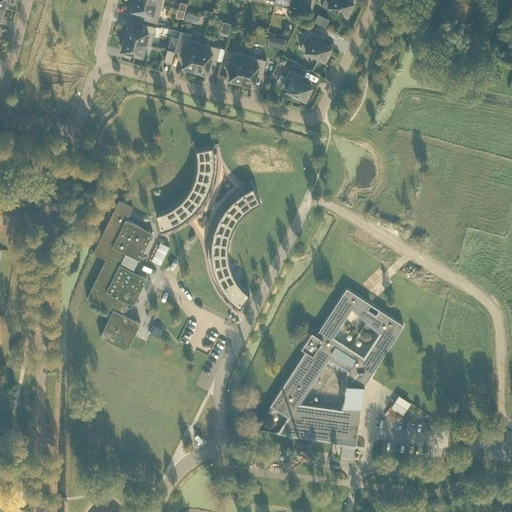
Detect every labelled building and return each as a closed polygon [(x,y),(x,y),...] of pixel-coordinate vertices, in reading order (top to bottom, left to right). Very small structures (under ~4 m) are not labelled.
[(157,23),(162,5),(144,0),(134,0),(132,10),(145,13),(143,19),(157,23)] [(275,0),(274,4),(293,9),(295,0),(275,0)] [(323,0),(321,5),(327,8),(328,5),(347,15),(353,2),(348,0),(323,0)] [(184,10),(178,8),(176,15),(182,17),(184,10)] [(200,16),(186,12),(184,20),(198,24),(200,16)] [(232,21),(238,23),(240,16),(233,14),(232,21)] [(220,34),(227,35),(230,23),(223,22),(220,34)] [(126,32),(124,38),(145,43),(145,44),(151,45),(154,32),(156,26),(143,23),(141,29),(128,26),(126,32)] [(248,36),(249,29),(241,27),(239,34),(248,36)] [(309,29),(308,32),(300,48),(325,60),(331,47),(319,41),(322,35),(309,29)] [(177,40),(175,50),(180,51),(183,38),(185,32),(180,31),(177,40)] [(182,66),(194,69),(202,43),(190,40),(191,34),(185,32),(183,38),(180,51),(186,53),(182,66)] [(276,37),(274,47),(283,49),(285,39),(276,37)] [(142,55),(145,44),(145,43),(124,38),(121,50),(142,55)] [(220,48),(202,43),(194,69),(206,73),(210,59),(216,61),(220,48)] [(174,51),(167,49),(164,61),(171,63),(174,51)] [(229,79),(241,82),(248,55),(230,50),(226,64),(232,65),(229,79)] [(266,60),(248,55),(241,82),(253,85),(256,72),(263,74),(266,60)] [(290,68),(280,87),(305,99),(311,87),(299,81),(302,75),(290,68)] [(159,231),(171,227),(182,221),(192,214),(200,205),(207,195),(211,183),(214,171),(214,165),(214,159),(213,146),(196,150),(197,160),(197,169),(195,178),(191,187),(186,195),(180,202),(173,207),(173,208),(166,213),(165,211),(155,214),(159,231)] [(147,158),(142,171),(150,174),(155,161),(147,158)] [(211,244),(211,256),(213,268),(216,280),(223,291),(230,299),(239,308),(250,294),(242,288),(242,287),(241,288),(236,282),(237,281),(233,273),(229,264),(228,255),(228,246),(230,237),(233,228),(238,220),(244,213),(251,207),(260,202),(253,186),(242,193),(232,200),(224,210),(218,220),(213,232),(211,244)] [(113,310),(100,336),(127,349),(134,337),(140,322),(122,314),(128,302),(133,304),(146,277),(133,271),(139,259),(153,232),(126,219),(129,212),(131,207),(118,201),(93,253),(106,259),(87,298),(113,310)] [(162,239),(153,257),(162,262),(171,244),(166,241),(162,239)] [(347,288),(316,335),(312,332),(301,348),(305,351),(270,404),(288,417),(278,433),(332,440),(332,442),(356,445),(361,408),(362,408),(363,396),(365,387),(364,386),(403,325),(347,288)] [(154,324),(150,333),(160,338),(164,329),(154,324)] [(90,358),(84,372),(124,391),(129,381),(169,399),(183,368),(172,363),(171,365),(154,357),(149,369),(109,351),(103,364),(90,358)] [(402,414),(410,402),(398,395),(391,407),(402,414)] [(94,427),(126,427),(125,404),(102,404),(102,410),(109,410),(109,417),(102,417),(102,414),(94,414),(94,427)]
